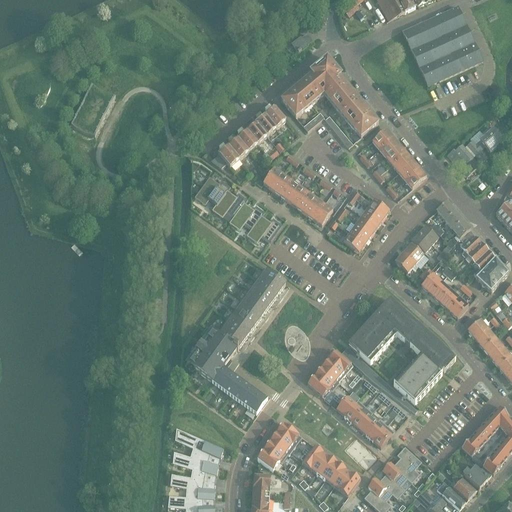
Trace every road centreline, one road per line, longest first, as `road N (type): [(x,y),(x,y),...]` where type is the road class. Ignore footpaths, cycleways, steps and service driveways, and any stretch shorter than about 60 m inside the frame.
road 1 (residential): [(371,267),(247,446),(235,511)]
road 2 (residential): [(205,152),(335,44)]
road 3 (residential): [(450,185),(346,58)]
road 4 (residential): [(346,58),(460,0)]
